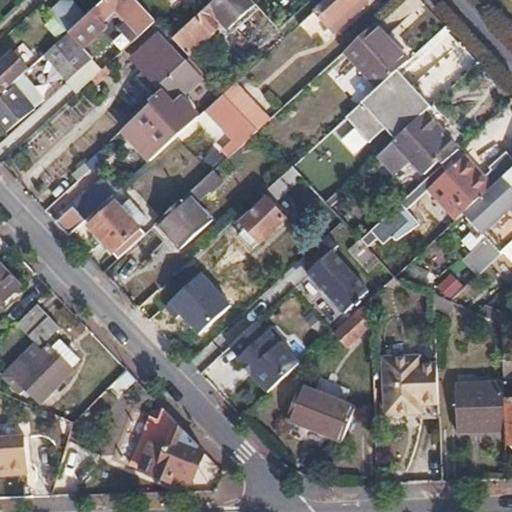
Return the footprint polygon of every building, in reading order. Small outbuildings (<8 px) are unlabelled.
[(69,31),(94,8),(91,5),(86,10),(75,0),(58,0),(49,8),(69,31)] [(102,0),(94,8),(69,31),(82,45),(106,23),(103,20),(115,8),(125,19),(118,26),(131,41),(155,19),(137,0),(102,0)] [(231,26),(255,1),(253,0),(213,0),(209,4),(172,37),(188,55),(226,20),(231,26)] [(339,18),(359,0),(324,0),(307,15),(322,32),(319,35),(324,40),(343,22),(339,18)] [(343,22),(367,1),(366,0),(359,0),(339,18),(343,22)] [(408,60),(374,22),(343,49),(356,63),(378,87),(393,73),(408,60)] [(188,55),(172,37),(159,23),(137,43),(129,52),(158,84),(189,56),(188,55)] [(415,84),(449,54),(434,37),(408,60),(393,73),(398,79),(401,78),(408,84),(415,84)] [(30,66),(14,48),(0,61),(0,93),(6,88),(26,70),(30,66)] [(65,72),(46,51),(45,53),(30,66),(26,70),(47,90),(65,72)] [(93,56),(67,80),(77,90),(103,67),(93,56)] [(204,72),(189,56),(158,84),(161,88),(153,95),(183,127),(195,116),(179,99),(184,95),(183,90),(204,72)] [(457,82),(474,67),(465,59),(449,74),(457,82)] [(378,87),(356,63),(348,70),(349,78),(367,97),(378,87)] [(269,118),(235,81),(222,92),(257,129),(269,118)] [(33,102),(20,88),(13,92),(6,88),(0,93),(0,119),(6,127),(29,115),(25,106),(33,102)] [(257,129),(222,92),(212,102),(245,139),(257,129)] [(149,160),(184,128),(183,127),(153,95),(148,100),(150,102),(124,126),(120,130),(149,160)] [(446,151),(446,141),(452,135),(429,108),(379,154),(394,172),(409,158),(421,170),(437,154),(438,155),(446,151)] [(462,145),(452,135),(446,141),(446,151),(438,155),(444,161),(462,145)] [(500,179),(511,168),(511,147),(491,169),(500,179)] [(292,166),(277,150),(265,161),(267,165),(250,182),(261,194),(264,191),(282,175),(292,166)] [(337,191),(303,155),(292,166),(302,177),(326,202),(337,191)] [(467,210),(493,186),(465,156),(429,190),(430,191),(449,211),(451,213),(461,204),(467,210)] [(91,170),(99,163),(93,157),(85,163),(91,170)] [(278,198),(302,177),(292,166),(282,175),(264,191),(269,196),(285,214),(289,210),(278,198)] [(511,168),(500,179),(493,186),(467,210),(434,240),(451,258),(464,246),(487,268),(511,243),(511,168)] [(68,234),(93,211),(115,191),(102,176),(55,220),(68,234)] [(180,244),(210,217),(195,200),(209,187),(202,178),(164,213),(157,219),(180,244)] [(365,221),(337,191),(326,202),(345,223),(353,232),(365,221)] [(439,221),(449,211),(430,191),(419,201),(439,221)] [(255,247),(288,218),(285,214),(269,196),(244,219),(249,225),(241,232),(255,247)] [(144,231),(131,216),(136,212),(127,202),(122,206),(114,199),(88,223),(112,250),(123,240),(128,245),(144,231)] [(372,252),(400,227),(388,214),(360,239),(372,252)] [(328,234),(297,261),(349,317),(355,312),(369,299),(373,295),(331,250),(338,244),(328,234)] [(0,305),(21,285),(0,262),(0,305)] [(169,300),(191,280),(179,268),(158,287),(169,300)] [(149,318),(169,300),(158,287),(137,307),(149,318)] [(450,310),(455,300),(434,291),(434,305),(450,310)] [(62,326),(40,302),(21,320),(43,343),(62,326)] [(343,347),(366,325),(355,312),(349,317),(346,321),(331,334),(343,347)] [(511,357),(511,323),(498,318),(500,358),(511,357)] [(247,377),(264,395),(301,361),(270,328),(268,331),(258,320),(230,346),(240,356),(237,359),(251,373),(247,377)] [(31,335),(6,360),(29,384),(35,378),(50,393),(75,369),(71,365),(52,345),(50,342),(43,348),(31,335)] [(81,357),(61,337),(52,345),(71,365),(81,357)] [(439,403),(438,382),(422,381),(422,374),(384,375),(387,432),(423,431),(423,420),(440,420),(439,403)] [(503,430),(501,381),(454,383),(457,431),(503,430)] [(300,385),(288,418),(343,441),(356,408),(300,385)] [(190,488),(206,450),(193,437),(166,408),(161,420),(164,421),(176,428),(168,449),(155,444),(152,443),(141,470),(190,488)] [(441,431),(440,420),(423,420),(423,431),(441,431)] [(168,449),(176,428),(164,421),(155,444),(168,449)] [(0,470),(27,468),(26,439),(0,439),(0,470)] [(0,477),(28,476),(27,468),(0,470),(0,477)]
